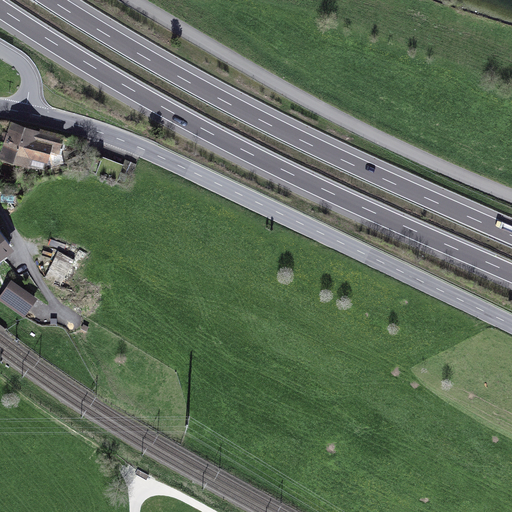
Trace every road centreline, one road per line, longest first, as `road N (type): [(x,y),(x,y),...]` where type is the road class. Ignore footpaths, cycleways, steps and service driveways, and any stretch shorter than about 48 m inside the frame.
road 1 (motorway): [(0,8),(253,156),(511,274)]
road 2 (primary): [(27,112),(132,142),(511,325)]
road 3 (motorway): [(511,235),(277,127),(52,0)]
road 4 (unclassified): [(511,195),(330,114),(134,0)]
road 5 (track): [(0,378),(122,466),(140,493)]
